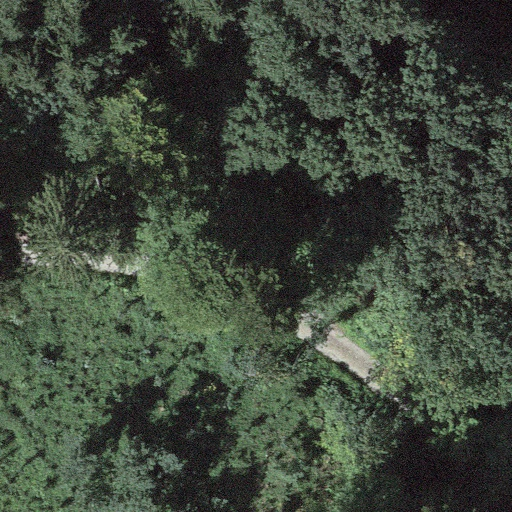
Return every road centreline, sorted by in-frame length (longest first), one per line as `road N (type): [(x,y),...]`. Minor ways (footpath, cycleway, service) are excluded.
road 1 (track): [(511,477),(282,304),(120,260),(0,261)]
road 2 (track): [(175,0),(341,341)]
